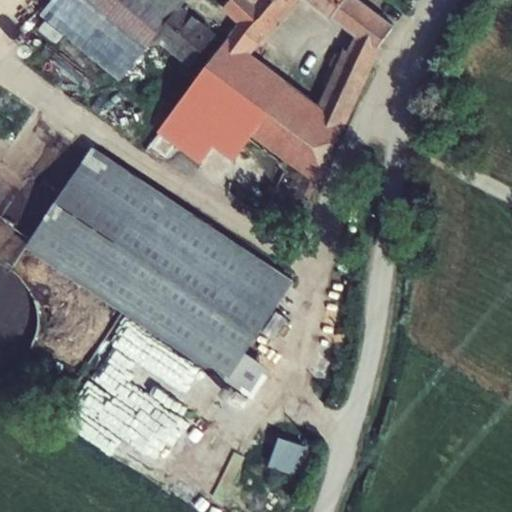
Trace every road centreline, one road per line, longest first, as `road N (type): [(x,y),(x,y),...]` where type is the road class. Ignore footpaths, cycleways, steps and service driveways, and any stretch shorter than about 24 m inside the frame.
road 1 (track): [(28,0),(6,44),(28,87),(317,267),(303,407),(349,434)]
road 2 (unclassified): [(323,511),(371,353),(416,56),(448,0)]
